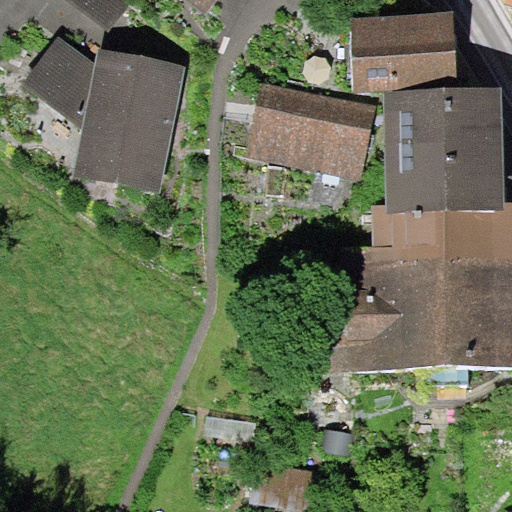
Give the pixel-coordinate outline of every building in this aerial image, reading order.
[(127,4),(121,0),(66,0),(107,31),(127,4)] [(184,0),(206,15),(216,0),(184,0)] [(454,11),(350,16),(353,92),(386,91),(457,88),(454,11)] [(185,65),(98,48),(95,63),(59,37),(22,85),(82,129),(73,175),(159,193),(185,65)] [(376,106),(260,82),(244,157),(361,181),(376,106)] [(501,88),(457,88),(386,91),(387,205),(387,213),(504,210),(504,202),(501,88)] [(511,201),(504,202),(504,210),(387,213),(387,205),(372,205),(373,249),(318,250),(320,373),(511,369),(511,201)] [(258,424),(207,416),(203,437),(254,445),(258,424)] [(354,435),(328,430),(324,452),(351,456),(354,435)] [(305,511),(312,472),(256,463),(250,503),(303,511),(305,511)]
